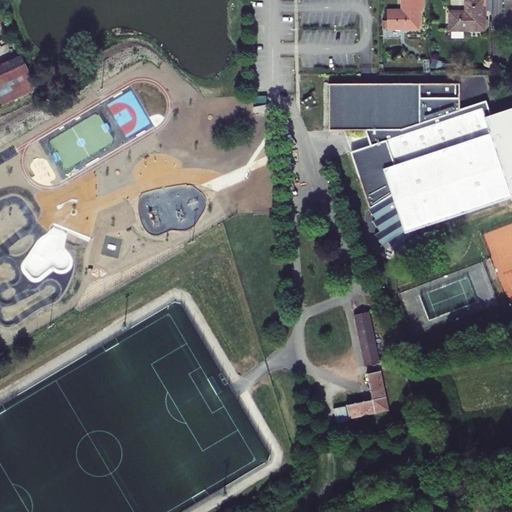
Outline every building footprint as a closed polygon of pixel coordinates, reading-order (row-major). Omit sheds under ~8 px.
[(417,1),(397,2),(396,16),(382,17),(382,35),(413,35),(413,16),(417,16),(417,1)] [(459,16),(442,16),(442,35),(479,35),(478,2),(459,2),(459,16)] [(15,60),(0,66),(0,97),(26,88),(15,60)] [(484,116),(506,109),(505,85),(334,87),(334,133),(370,132),(375,148),(387,143),(386,139),(481,106),(484,116)] [(375,148),(356,154),(374,204),(369,207),(376,218),(373,220),(380,231),(376,234),(383,246),(390,241),(396,252),(421,237),(416,229),(511,196),(511,198),(511,106),(506,109),(484,116),(481,106),(386,139),(387,143),(375,148)] [(368,312),(354,315),(365,366),(379,363),(368,312)] [(380,372),(366,375),(371,400),(345,406),(348,421),(390,412),(380,372)] [(394,384),(397,405),(403,404),(400,383),(394,384)]
